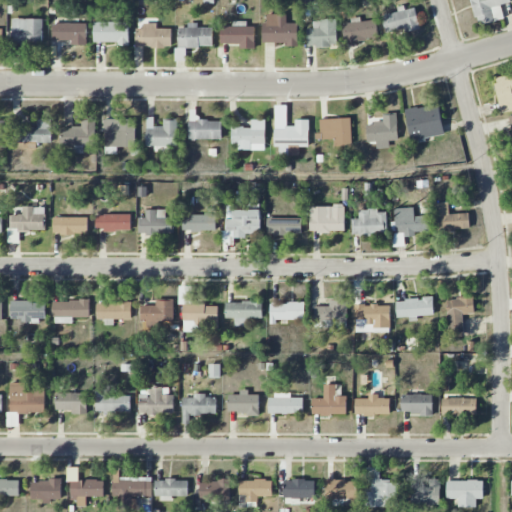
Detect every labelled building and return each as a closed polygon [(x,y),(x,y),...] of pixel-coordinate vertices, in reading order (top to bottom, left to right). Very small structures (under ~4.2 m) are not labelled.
[(504,19),(501,5),(511,2),(510,0),(471,0),(477,26),(504,19)] [(405,10),(404,9),(382,14),(387,34),(420,26),(415,8),(405,10)] [(263,44),(298,44),(298,23),(287,23),(286,14),(267,15),(267,23),(262,23),(263,44)] [(342,24),(344,43),(378,39),(375,20),(360,22),(360,17),(349,19),(350,23),(342,24)] [(12,45),(42,46),(43,19),(13,18),(12,45)] [(307,46),(337,46),(337,20),(313,20),(313,29),(307,29),(307,46)] [(129,44),(129,22),(94,22),(93,43),(129,44)] [(255,48),(255,26),(247,26),(247,22),(232,22),(232,26),(220,27),(221,44),(239,44),(239,49),(255,48)] [(87,24),(53,23),(53,40),(72,40),(72,45),(87,45),(87,24)] [(213,46),(213,28),(198,28),(197,23),(188,23),(188,27),(178,27),(178,47),(213,46)] [(172,29),(157,29),(157,25),(136,25),(136,47),(171,47),(172,29)] [(175,60),(186,60),(186,47),(175,48),(175,60)] [(511,73),(494,78),(501,113),(511,110),(511,73)] [(410,140),(444,136),(440,105),(406,109),(410,140)] [(189,139),(222,139),(222,121),(197,120),(197,109),(189,109),(189,139)] [(367,142),(376,142),(376,149),(389,148),(389,141),(398,140),(397,114),(383,115),(383,123),(367,123),(367,142)] [(154,126),(154,117),(147,117),(146,147),(155,147),(155,151),(167,151),(167,146),(177,146),(178,119),(164,119),(163,126),(154,126)] [(334,139),(334,147),(352,146),(351,118),(318,119),(319,140),(334,139)] [(52,119),(38,119),(38,124),(18,124),(17,142),(52,143),(52,119)] [(135,119),(104,119),(104,154),(117,154),(117,147),(136,147),(135,119)] [(96,146),(96,120),(82,120),(82,127),(62,128),(62,146),(74,146),(74,153),(83,153),(83,146),(96,146)] [(232,127),(231,143),(238,144),(238,150),(265,150),(266,120),(252,120),(252,127),(232,127)] [(274,129),(275,147),(289,147),(289,156),(299,156),(299,147),(309,147),(309,120),(296,120),(296,128),(274,129)] [(247,210),(260,209),(260,199),(246,199),(247,210)] [(261,210),(234,210),(234,204),(225,203),(225,243),(234,243),(234,235),(260,235),(261,210)] [(449,214),(449,203),(434,203),(435,230),(470,229),(469,213),(449,214)] [(345,232),(345,206),(310,206),(310,232),(345,232)] [(45,230),(45,207),(23,207),(23,215),(8,215),(9,243),(19,243),(19,231),(45,230)] [(394,209),(396,247),(405,246),(404,237),(415,236),(415,232),(429,231),(428,216),(415,216),(414,207),(394,209)] [(165,217),(166,210),(146,210),(145,218),(139,218),(138,234),(174,235),(174,218),(165,217)] [(352,235),(387,235),(386,210),(359,211),(359,219),(352,219),(352,235)] [(216,231),(216,215),(183,214),(182,230),(216,231)] [(131,215),(96,215),(96,230),(131,230),(131,215)] [(88,217),(53,217),(54,234),(88,234),(88,217)] [(301,218),(267,219),(268,236),(301,235),(301,218)] [(434,315),(433,296),(422,297),(422,299),(396,300),(397,317),(408,317),(408,321),(417,320),(417,316),(434,315)] [(463,314),(474,314),(474,298),(447,299),(449,337),(464,336),(463,314)] [(90,301),(53,300),(53,323),(73,323),(73,317),(90,317),(90,301)] [(174,322),(174,301),(156,300),(156,306),(142,306),(141,321),(174,322)] [(314,307),(314,323),(322,323),(322,324),(347,325),(347,301),(329,300),(329,307),(314,307)] [(11,321),(46,320),(45,301),(11,302),(11,321)] [(263,318),(263,302),(226,301),(225,318),(235,318),(234,327),(249,327),(249,318),(263,318)] [(131,320),(132,303),(97,302),(97,319),(105,319),(105,325),(114,325),(114,320),(131,320)] [(270,320),(305,321),(305,303),(270,302),(270,320)] [(218,331),(218,304),(183,305),(184,332),(218,331)] [(356,332),(390,332),(390,304),(355,305),(356,332)] [(27,383),(10,383),(10,412),(45,413),(45,388),(27,388),(27,383)] [(346,415),(347,396),(336,396),(336,385),(324,384),(324,399),(312,398),(312,415),(346,415)] [(173,395),(162,395),(162,387),(150,387),(150,399),(139,399),(139,414),(173,414),(173,395)] [(109,395),(109,391),(96,390),(96,412),(130,413),(131,396),(109,395)] [(260,414),(259,395),(249,395),(249,390),(240,390),(240,395),(228,395),(228,414),(260,414)] [(87,414),(87,393),(57,393),(57,410),(71,410),(71,414),(87,414)] [(402,414),(433,414),(433,394),(402,395),(402,414)] [(216,415),(216,396),(182,397),(183,424),(189,424),(189,415),(216,415)] [(268,413),(303,414),(304,398),(269,397),(268,413)] [(390,415),(390,399),(378,399),(378,397),(356,397),(356,415),(390,415)] [(477,415),(477,398),(443,398),(443,415),(477,415)] [(396,507),(397,481),(380,481),(380,468),(365,467),(364,506),(396,507)] [(151,497),(152,479),(113,478),(113,496),(151,497)] [(239,480),(239,503),(258,502),(258,496),(272,496),(272,479),(239,480)] [(440,505),(441,479),(429,479),(429,488),(412,487),(411,504),(440,505)] [(0,496),(19,496),(19,480),(0,480),(0,496)] [(31,500),(61,500),(62,481),(32,480),(31,500)] [(87,496),(104,497),(104,481),(71,480),(70,501),(77,501),(77,506),(86,507),(87,496)] [(188,480),(155,480),(155,499),(172,500),(172,497),(188,498),(188,480)] [(315,480),(284,480),(284,498),(315,498),(315,480)] [(326,500),(356,499),(355,480),(325,481),(326,500)] [(200,500),(230,500),(230,481),(199,481),(200,500)] [(447,481),(447,499),(458,499),(458,507),(477,507),(477,499),(483,499),(483,481),(447,481)]
